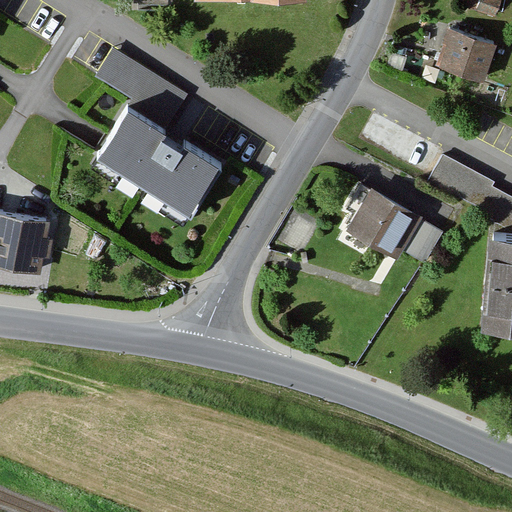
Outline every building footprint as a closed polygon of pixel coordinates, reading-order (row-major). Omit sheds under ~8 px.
[(479,74),(491,41),(457,28),(445,62),(479,74)] [(195,212),(224,164),(128,105),(99,153),(195,212)] [(418,214),(365,187),(344,228),(397,255),(418,214)] [(45,218),(0,209),(0,263),(36,270),(45,218)] [(511,232),(492,230),(482,325),(511,327),(511,232)]
